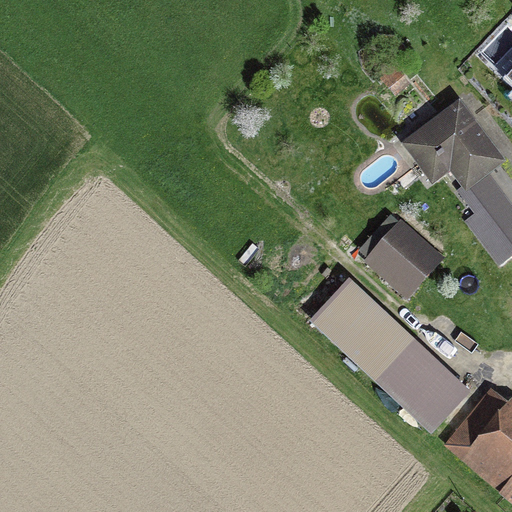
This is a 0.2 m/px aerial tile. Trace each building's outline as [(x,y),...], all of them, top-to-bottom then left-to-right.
[(511,76),(502,86),(511,95),(511,101),(508,105),(511,109),(511,76)] [(484,133),(465,110),(409,155),(429,180),(445,168),(462,189),(454,195),(478,224),(470,231),(503,271),(511,263),(511,221),(500,207),(508,201),(491,180),(510,166),(484,133)] [(370,270),(412,304),(440,269),(399,235),(370,270)] [(471,396),(348,281),(308,325),(431,439),(471,396)] [(511,511),(511,414),(486,392),(437,448),(511,511)]
